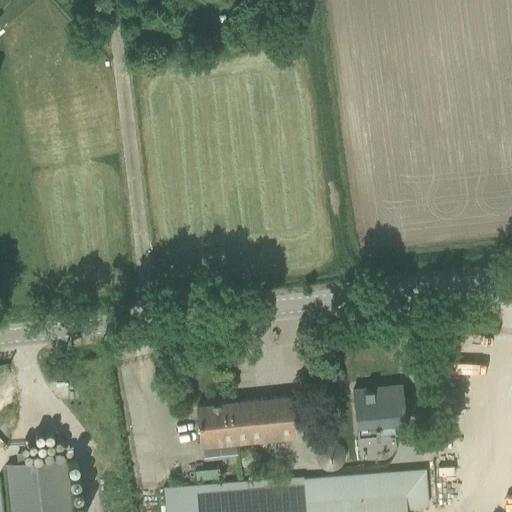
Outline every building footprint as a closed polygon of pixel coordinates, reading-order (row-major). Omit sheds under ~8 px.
[(405,433),(400,385),(352,389),(357,437),(378,435),(376,422),(392,421),(393,434),(405,433)] [(196,406),(198,426),(200,446),(293,436),(289,396),(196,406)] [(418,439),(435,437),(435,436),(434,421),(416,422),(418,439)] [(68,511),(63,458),(6,464),(10,511),(68,511)] [(405,511),(405,507),(427,506),(424,470),(302,479),(302,477),(162,487),(163,511),(405,511)]
